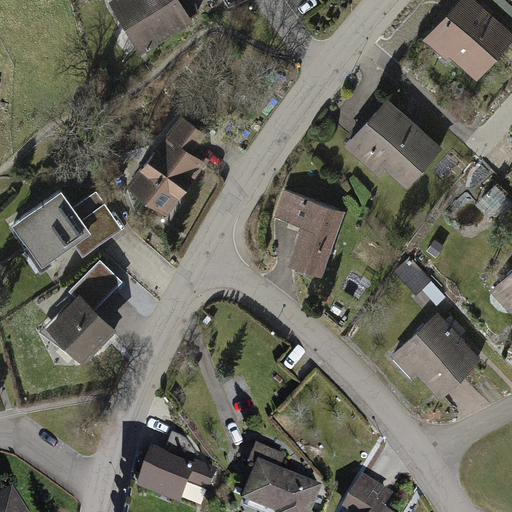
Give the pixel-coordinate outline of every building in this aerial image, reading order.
[(113,0),(111,2),(142,53),(194,22),(180,0),(113,0)] [(511,39),(511,33),(471,0),(456,0),(424,40),(476,83),(511,39)] [(104,58),(88,64),(100,95),(113,83),(104,58)] [(443,148),(387,96),(342,143),(377,175),(384,168),(405,188),(443,148)] [(209,134),(183,115),(128,186),(168,216),(208,163),(194,153),(209,134)] [(63,190),(14,224),(30,246),(25,250),(42,275),(54,266),(52,262),(76,245),(93,233),(75,206),(63,190)] [(346,211),(285,190),(275,217),(302,226),(289,263),(324,275),(346,211)] [(97,191),(75,206),(93,233),(76,245),(84,257),(124,229),(97,191)] [(76,297),(78,298),(82,294),(97,310),(124,282),(101,259),(70,291),(76,297)] [(412,261),(397,273),(415,295),(430,282),(412,261)] [(511,270),(487,293),(507,314),(511,309),(511,270)] [(79,361),(81,360),(85,364),(118,331),(97,310),(82,294),(78,298),(76,297),(41,332),(79,361)] [(478,360),(436,313),(388,354),(411,380),(417,374),(437,396),(478,360)] [(193,463),(151,447),(136,488),(180,505),(188,484),(210,492),(219,469),(194,460),(193,463)] [(284,460),(253,449),(245,471),(252,473),(239,507),(253,511),(310,511),(320,486),(280,471),(284,460)] [(389,495),(362,479),(343,510),(346,511),(387,511),(381,508),(389,495)] [(28,511),(12,486),(0,493),(0,511),(28,511)]
